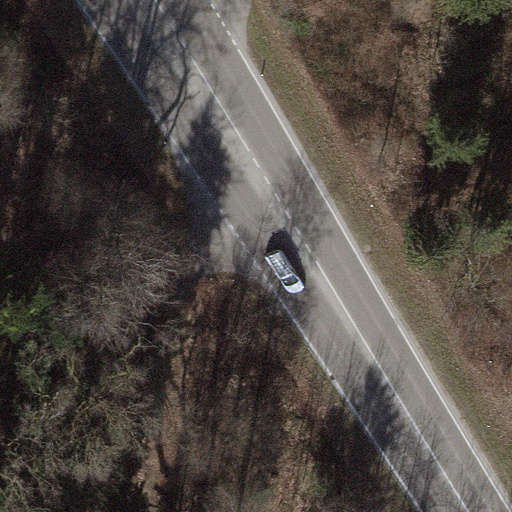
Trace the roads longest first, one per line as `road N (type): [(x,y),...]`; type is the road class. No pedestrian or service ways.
road 1 (secondary): [(151,0),(474,511)]
road 2 (track): [(138,511),(182,287),(216,233),(277,197)]
